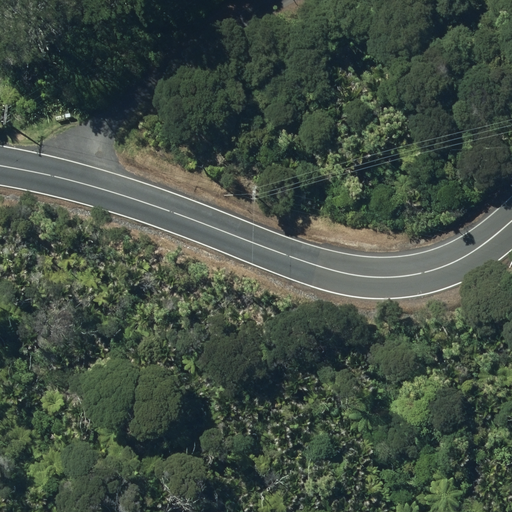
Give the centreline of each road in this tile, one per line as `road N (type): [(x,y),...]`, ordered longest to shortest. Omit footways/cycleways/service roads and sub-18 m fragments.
road 1 (secondary): [(63,176),(340,272),(375,277),(440,267),(511,221)]
road 2 (unclassified): [(63,176),(114,119),(262,0)]
